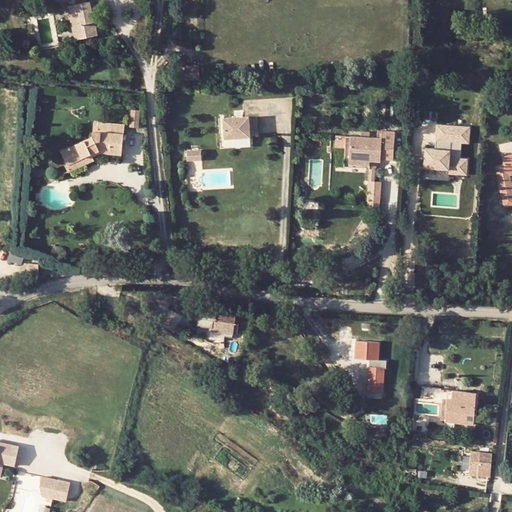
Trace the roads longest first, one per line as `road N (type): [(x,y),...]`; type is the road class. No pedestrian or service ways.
road 1 (unclassified): [(195,287),(511,316)]
road 2 (residential): [(166,257),(156,51)]
road 3 (unclassified): [(0,314),(33,291),(142,280)]
road 4 (residential): [(511,360),(496,493)]
